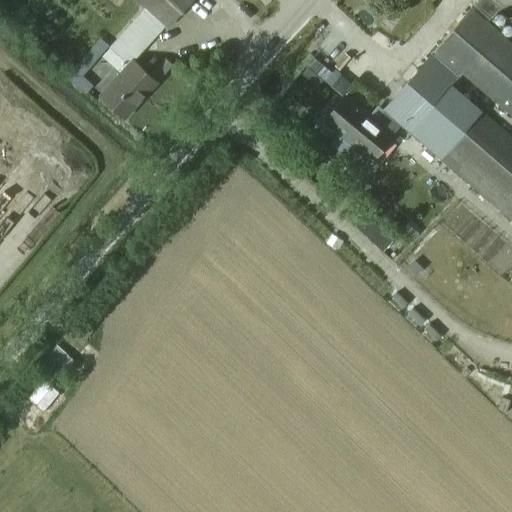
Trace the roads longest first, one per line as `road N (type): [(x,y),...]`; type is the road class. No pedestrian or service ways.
road 1 (unclassified): [(0,391),(335,0)]
road 2 (unknown): [(465,0),(459,25),(416,62),(380,57),(312,26)]
road 3 (unknown): [(233,117),(332,210)]
